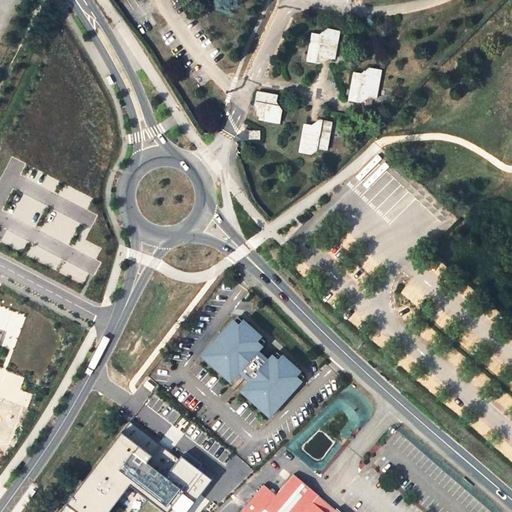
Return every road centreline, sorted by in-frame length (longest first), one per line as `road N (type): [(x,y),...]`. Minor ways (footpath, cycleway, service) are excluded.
road 1 (secondary): [(383,388),(208,204)]
road 2 (secondary): [(191,232),(236,254),(383,388)]
road 3 (primary): [(1,511),(118,322)]
road 4 (primary): [(69,0),(128,99),(139,167)]
road 5 (primary): [(173,157),(87,0)]
road 6 (secondary): [(383,388),(511,500)]
road 7 (residential): [(0,265),(118,322)]
